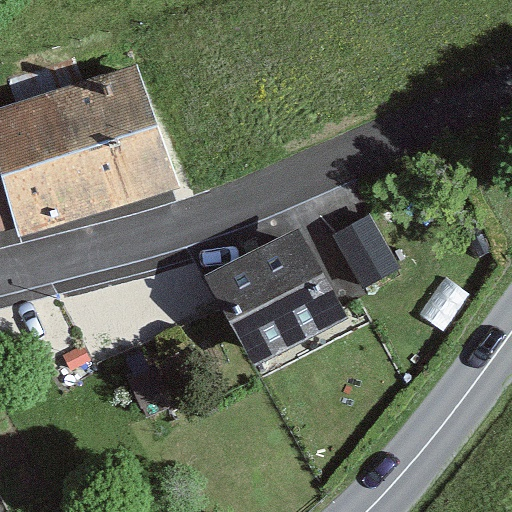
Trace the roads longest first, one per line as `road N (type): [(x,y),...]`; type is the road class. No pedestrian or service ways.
road 1 (residential): [(511,84),(231,207),(0,272)]
road 2 (secondary): [(367,511),(511,334)]
